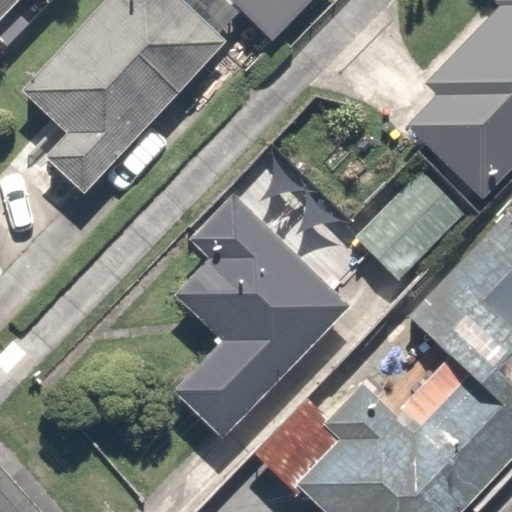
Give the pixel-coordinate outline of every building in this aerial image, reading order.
[(2,191),(36,225),(222,43),(179,0),(96,0),(0,94),(0,130),(31,162),(2,191)] [(0,0),(0,29),(26,0),(0,0)] [(308,6),(301,0),(230,0),(208,24),(252,65),(308,6)] [(381,136),(451,207),(511,146),(511,0),(493,0),(457,36),(462,42),(420,84),(427,91),(381,136)] [(335,322),(209,207),(169,250),(189,269),(141,322),(189,366),(144,414),(201,467),(335,322)] [(353,415),(268,511),(454,511),(511,445),(511,410),(467,372),(396,453),(353,415)]
